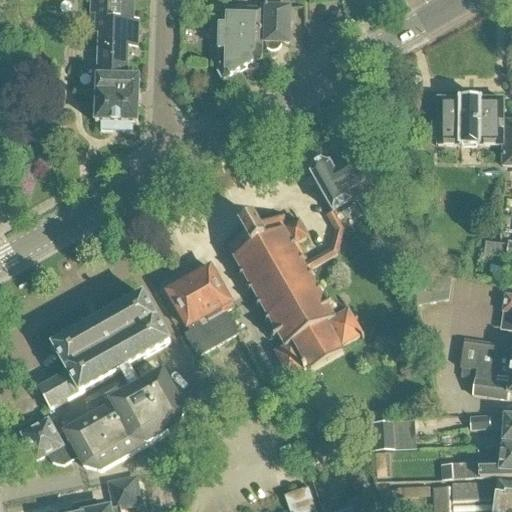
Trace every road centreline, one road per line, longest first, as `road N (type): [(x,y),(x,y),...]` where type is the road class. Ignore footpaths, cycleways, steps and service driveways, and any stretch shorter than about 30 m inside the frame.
road 1 (tertiary): [(464,0),(180,160)]
road 2 (tertiary): [(180,160),(0,261)]
road 3 (residential): [(180,160),(162,114),(166,0)]
